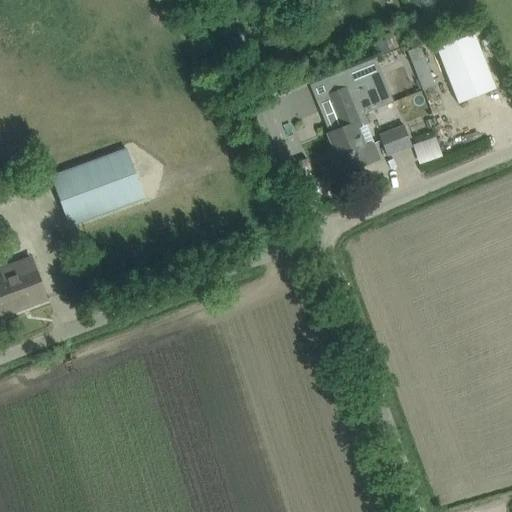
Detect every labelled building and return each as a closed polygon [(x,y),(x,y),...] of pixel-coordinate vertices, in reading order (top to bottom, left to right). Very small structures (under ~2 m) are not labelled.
[(436,49),(458,104),(496,89),(474,34),(436,49)] [(425,62),(413,67),(422,90),(434,85),(425,62)] [(315,96),(335,86),(328,72),(308,81),(315,96)] [(328,95),(315,100),(328,134),(341,128),(366,119),(364,114),(378,108),(389,104),(393,102),(382,75),(378,77),(367,81),(348,89),(347,87),(347,88),(328,95)] [(328,134),(327,134),(343,173),(378,159),(372,143),(364,146),(357,129),(368,124),(366,119),(341,128),(328,134)] [(433,157),(456,147),(446,123),(423,133),(433,157)] [(411,145),(404,127),(403,125),(378,135),(386,156),(411,145)] [(144,198),(126,150),(51,177),(69,226),(144,198)] [(3,277),(0,277),(0,316),(46,299),(31,259),(0,270),(3,277)]
